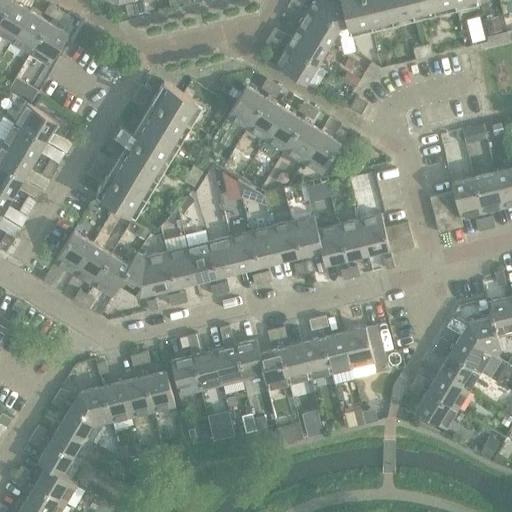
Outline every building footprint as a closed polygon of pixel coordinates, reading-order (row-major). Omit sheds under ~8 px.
[(0,0),(0,19),(11,0),(0,0)] [(13,0),(11,0),(0,19),(0,33),(12,41),(31,10),(13,0)] [(133,0),(134,3),(137,13),(145,11),(142,0),(133,0)] [(303,4),(296,0),(291,0),(288,5),(298,11),(303,4)] [(314,0),(310,8),(340,26),(341,26),(348,24),(349,28),(353,27),(346,0),(314,0)] [(346,0),(353,27),(462,0),(346,0)] [(45,12),(52,17),(58,8),(50,3),(45,12)] [(134,3),(126,5),(128,15),(137,13),(134,3)] [(58,8),(52,17),(60,21),(65,12),(58,8)] [(310,8),(299,26),(329,45),(340,26),(310,8)] [(31,10),(12,41),(31,52),(49,22),(31,10)] [(498,16),(485,19),(488,34),(501,30),(498,16)] [(49,22),(31,52),(50,64),(69,33),(49,22)] [(299,26),(287,45),(318,63),(329,45),(299,26)] [(275,27),(271,35),(281,41),(285,33),(275,27)] [(281,41),(271,35),(266,42),(276,48),(281,41)] [(430,43),(413,48),(416,59),(433,55),(430,43)] [(318,63),(287,45),(276,64),(306,83),(318,63)] [(262,87),(269,92),(275,83),(267,78),(262,87)] [(113,176),(108,173),(96,194),(130,214),(198,102),(164,81),(152,101),(156,104),(146,121),(135,114),(127,128),(121,125),(115,135),(120,139),(112,152),(123,159),(113,176)] [(275,83),(269,92),(277,96),(282,87),(275,83)] [(142,84),(137,91),(147,97),(152,90),(142,84)] [(228,115),(248,127),(266,97),(247,85),(228,115)] [(137,91),(133,99),(143,105),(147,97),(137,91)] [(361,114),(362,113),(368,101),(357,95),(350,107),(361,114)] [(266,97),(248,127),(266,138),(285,108),(266,97)] [(299,110),(306,114),(312,105),(304,101),(299,110)] [(28,103),(16,122),(46,141),(58,121),(28,103)] [(312,105),(306,114),(314,119),(319,110),(312,105)] [(285,108),(266,138),(285,150),(303,119),(285,108)] [(303,119),(285,150),(303,161),(321,130),(303,119)] [(16,122),(5,141),(35,159),(46,141),(16,122)] [(483,123),(470,127),(473,140),(487,137),(483,123)] [(503,123),(493,126),(495,136),(505,133),(503,123)] [(350,128),(342,124),(337,132),(344,137),(350,128)] [(69,129),(64,137),(73,142),(78,134),(69,129)] [(321,130),(303,161),(323,173),(341,142),(321,130)] [(5,141),(0,148),(0,163),(24,178),(35,159),(5,141)] [(97,158),(93,165),(103,171),(107,164),(97,158)] [(51,159),(47,166),(55,171),(60,164),(51,159)] [(0,163),(0,188),(13,196),(24,178),(0,163)] [(93,165),(88,172),(98,179),(103,171),(93,165)] [(55,171),(47,166),(42,173),(51,179),(55,171)] [(194,166),(189,173),(199,179),(204,172),(194,166)] [(511,167),(495,172),(504,207),(511,204),(511,167)] [(495,172),(474,177),(483,212),(504,207),(495,172)] [(199,179),(189,173),(185,180),(195,187),(199,179)] [(452,183),(454,191),(457,203),(460,214),(461,217),(483,212),(474,177),(452,183)] [(0,188),(0,213),(2,215),(13,196),(0,188)] [(431,197),(433,208),(457,203),(454,191),(431,197)] [(29,196),(24,203),(33,208),(38,201),(29,196)] [(185,199),(179,206),(184,211),(190,204),(185,199)] [(33,208),(24,203),(20,210),(29,216),(33,208)] [(457,203),(433,208),(436,220),(460,214),(457,203)] [(382,213),(360,218),(368,253),(390,248),(385,228),(382,213)] [(460,214),(436,220),(439,232),(463,226),(461,217),(460,214)] [(315,215),(293,220),(301,255),(322,250),(323,250),(317,229),(318,229),(315,215)] [(493,215),(484,218),(487,229),(495,227),(493,215)] [(360,218),(339,223),(347,258),(368,253),(360,218)] [(487,229),(484,218),(476,220),(479,231),(487,229)] [(293,220),(272,225),(280,260),(301,255),(293,220)] [(409,222),(397,225),(403,249),(415,246),(409,222)] [(339,223),(318,229),(317,229),(323,250),(322,250),(325,264),(347,258),(339,223)] [(272,225),(251,230),(259,265),(280,260),(272,225)] [(397,225),(385,228),(390,248),(391,252),(403,249),(397,225)] [(56,260),(75,272),(93,241),(74,230),(56,260)] [(251,230),(230,236),(239,270),(259,265),(251,230)] [(6,233),(2,240),(11,245),(15,238),(6,233)] [(230,236),(209,241),(218,276),(239,270),(230,236)] [(93,241),(75,272),(94,283),(112,252),(93,241)] [(209,241),(188,246),(197,281),(218,276),(209,241)] [(188,246),(167,251),(176,286),(197,281),(188,246)] [(120,282),(121,283),(140,295),(155,291),(146,256),(138,251),(130,263),(131,264),(120,282)] [(167,251),(146,256),(155,291),(176,286),(167,251)] [(112,252),(94,283),(113,295),(121,283),(120,282),(131,264),(130,263),(112,252)] [(395,267),(393,257),(384,259),(386,269),(395,267)] [(311,260),(303,262),(305,272),(314,270),(311,260)] [(305,272),(303,262),(295,264),(297,274),(305,272)] [(358,265),(349,267),(352,277),(360,275),(358,265)] [(352,277),(349,267),(341,269),(344,279),(352,277)] [(269,270),(261,272),(264,282),(272,280),(269,270)] [(503,270),(495,272),(497,282),(506,280),(503,270)] [(49,271),(43,281),(51,285),(57,275),(49,271)] [(264,282),(261,272),(253,274),(255,284),(264,282)] [(228,281),(219,283),(222,293),(230,291),(228,281)] [(222,293),(219,283),(211,285),(213,295),(222,293)] [(74,299),(81,304),(87,294),(80,289),(74,299)] [(186,291),(177,293),(180,303),(188,301),(186,291)] [(180,303),(177,293),(169,295),(171,305),(180,303)] [(87,294),(81,304),(89,308),(95,298),(87,294)] [(487,302),(491,316),(492,316),(498,336),(511,332),(511,305),(510,296),(487,302)] [(148,300),(150,310),(159,308),(156,298),(148,300)] [(25,303),(18,299),(12,308),(20,312),(25,303)] [(0,315),(0,344),(13,324),(0,315)] [(327,315),(318,317),(321,327),(329,325),(327,315)] [(469,321),(461,334),(492,352),(502,350),(498,336),(492,316),(491,316),(469,321)] [(321,327),(318,317),(310,319),(312,329),(321,327)] [(456,331),(461,324),(452,318),(447,326),(456,331)] [(378,324),(344,332),(353,367),(374,362),(377,371),(389,368),(378,324)] [(225,347),(214,350),(223,384),(244,379),(235,344),(230,325),(220,327),(225,347)] [(285,326),(276,328),(279,338),(287,336),(285,326)] [(279,338),(276,328),(268,330),(270,340),(279,338)] [(344,332),(323,337),(332,372),(353,367),(344,332)] [(198,333),(188,335),(191,345),(201,343),(198,333)] [(461,334),(450,353),(481,371),(492,352),(461,334)] [(191,345),(188,335),(180,337),(182,347),(191,345)] [(323,337),(302,343),(311,377),(332,372),(323,337)] [(441,337),(436,344),(445,350),(449,342),(441,337)] [(257,339),(235,344),(244,379),(264,374),(265,374),(260,353),(261,353),(257,339)] [(201,343),(191,345),(193,355),(202,389),(223,384),(214,350),(203,352),(201,343)] [(302,343),(281,348),(290,383),(311,377),(302,343)] [(445,350),(436,344),(432,351),(441,357),(445,350)] [(281,348),(261,353),(260,353),(265,374),(264,374),(268,388),(290,383),(281,348)] [(142,363),(150,361),(148,351),(140,353),(142,363)] [(134,365),(142,363),(140,353),(131,355),(134,365)] [(450,353),(439,371),(470,390),(481,371),(450,353)] [(202,389),(193,355),(171,360),(180,395),(202,389)] [(100,373),(109,371),(106,361),(98,363),(100,373)] [(167,370),(145,376),(154,410),(176,405),(167,370)] [(439,371),(428,390),(458,408),(470,390),(439,371)] [(418,374),(414,381),(423,387),(427,379),(418,374)] [(145,376),(124,381),(133,416),(154,410),(145,376)] [(124,381),(103,386),(112,421),(133,416),(124,381)] [(423,387),(414,381),(409,389),(418,394),(423,387)] [(80,392),(72,404),(103,423),(112,421),(103,386),(80,392)] [(61,388),(56,395),(65,400),(70,393),(61,388)] [(458,408),(428,390),(416,409),(447,428),(458,408)] [(65,400),(56,395),(52,402),(61,408),(65,400)] [(72,404),(61,423),(91,442),(103,423),(72,404)] [(362,408),(345,412),(349,427),(365,423),(366,423),(362,408)] [(368,409),(364,411),(367,422),(377,420),(376,414),(368,409)] [(3,412),(0,416),(0,420),(8,426),(12,418),(3,412)] [(252,413),(242,416),(246,431),(256,429),(254,418),(252,413)] [(262,416),(254,418),(256,429),(265,427),(262,416)] [(61,423),(50,441),(80,460),(91,442),(61,423)] [(321,423),(306,427),(308,437),(324,433),(321,423)] [(38,425),(34,432),(43,437),(47,430),(38,425)] [(34,432),(29,439),(38,445),(43,437),(34,432)] [(491,436),(481,452),(492,458),(501,443),(491,436)] [(38,461),(46,466),(47,465),(69,479),(70,478),(80,460),(50,441),(38,461)] [(47,465),(46,466),(35,484),(66,503),(78,483),(70,478),(69,479),(47,465)] [(21,466),(17,473),(26,479),(30,471),(21,466)] [(17,473),(13,481),(21,486),(26,479),(17,473)] [(35,484),(24,503),(39,511),(60,511),(66,503),(35,484)] [(39,511),(24,503),(18,511),(39,511)]
